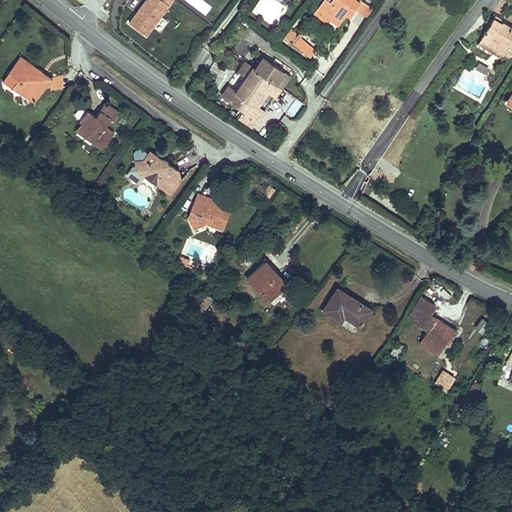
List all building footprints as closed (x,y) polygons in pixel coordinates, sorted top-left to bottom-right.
[(145,36),(173,0),(144,0),(127,22),(145,36)] [(332,0),(326,0),(319,12),(331,20),(342,27),(350,15),(355,18),(360,10),(370,16),(376,7),(364,0),(362,3),(356,0),(333,0),(333,1),(332,0)] [(331,20),(319,12),(314,19),(327,27),(331,20)] [(494,20),(482,39),(503,52),(504,52),(510,55),(511,51),(511,28),(504,24),(494,20)] [(309,57),(316,48),(298,34),(291,43),(309,57)] [(482,39),(479,44),(500,57),(503,52),(482,39)] [(265,58),(257,69),(266,76),(284,89),(292,78),(265,58)] [(19,60),(8,75),(18,81),(28,88),(22,96),(30,102),(36,102),(53,79),(49,75),(43,76),(40,75),(42,72),(24,59),(21,62),(19,60)] [(230,86),(223,95),(242,109),(266,76),(257,69),(247,62),(240,72),(248,77),(237,91),(230,86)] [(266,76),(242,109),(260,122),(266,113),(259,107),(269,94),(276,99),(284,89),(266,76)] [(18,81),(13,89),(22,96),(28,88),(18,81)] [(296,116),(304,105),(296,99),(288,111),(296,116)] [(87,111),(81,121),(83,123),(79,128),(80,131),(84,136),(87,135),(95,141),(93,143),(102,151),(113,134),(104,127),(110,119),(113,121),(119,113),(105,104),(99,111),(100,112),(97,117),(87,111)] [(135,162),(137,172),(170,195),(180,180),(174,176),(176,174),(170,170),(172,166),(153,152),(150,156),(148,155),(144,161),(135,162)] [(199,193),(188,219),(194,228),(206,222),(222,228),(230,210),(215,202),(207,199),(208,197),(199,193)] [(266,263),(250,277),(270,300),(287,285),(266,263)] [(337,291),(325,310),(342,320),(345,315),(360,326),(370,310),(354,299),(352,301),(337,291)] [(428,329),(420,344),(438,354),(446,341),(448,338),(451,340),(456,331),(431,315),(423,326),(428,329)] [(481,317),(474,328),(480,331),(487,321),(481,317)] [(397,343),(391,353),(397,357),(405,348),(397,343)] [(476,382),(464,401),(467,404),(480,385),(476,382)] [(338,447),(336,448),(349,462),(355,455),(340,439),(334,443),(338,447)]
